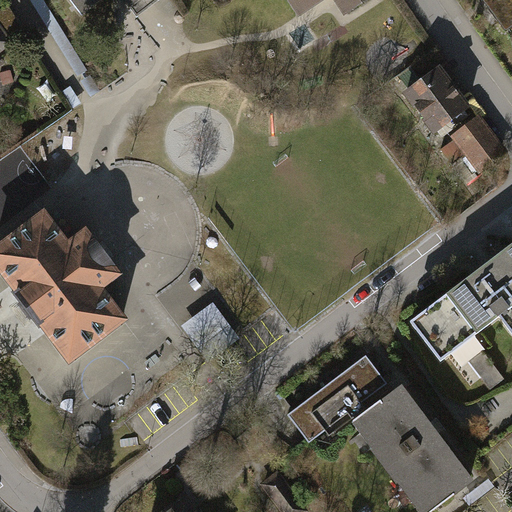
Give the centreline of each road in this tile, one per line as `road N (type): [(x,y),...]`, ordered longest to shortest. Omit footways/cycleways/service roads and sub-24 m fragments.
road 1 (residential): [(80,510),(108,503),(511,198)]
road 2 (residential): [(511,128),(425,0)]
